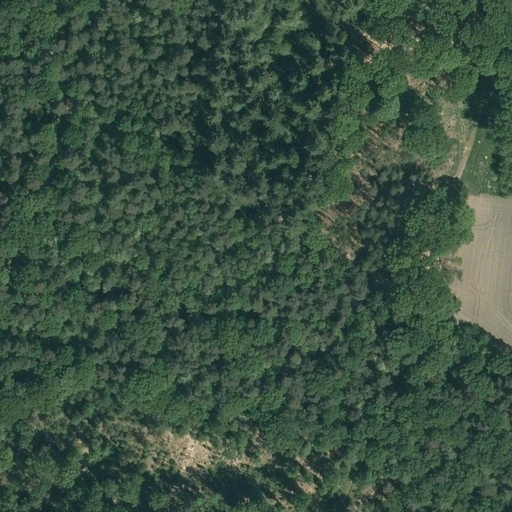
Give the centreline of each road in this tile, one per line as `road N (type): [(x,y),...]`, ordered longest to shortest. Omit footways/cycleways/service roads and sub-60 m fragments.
road 1 (track): [(73,101),(430,312)]
road 2 (track): [(73,101),(0,309)]
